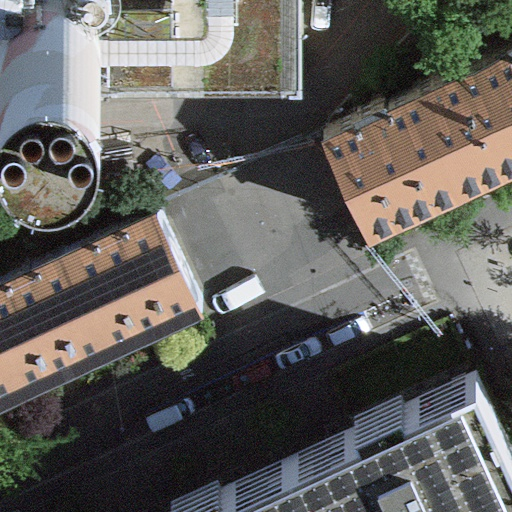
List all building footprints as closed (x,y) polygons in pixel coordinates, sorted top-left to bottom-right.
[(0,0),(0,76),(106,77),(109,78),(109,75),(289,75),(289,77),(301,77),(300,0),(0,0)] [(511,34),(483,48),(511,109),(511,34)] [(511,109),(483,48),(417,79),(462,174),(511,151),(511,109)] [(325,121),(370,217),(374,215),(462,174),(417,79),(387,93),(385,89),(358,101),(359,106),(325,121)] [(110,337),(200,295),(156,199),(66,241),(110,337)] [(0,271),(0,326),(23,377),(110,337),(66,241),(0,271)] [(0,387),(23,377),(0,326),(0,387)] [(392,511),(507,511),(511,510),(511,445),(475,365),(351,422),(392,511)] [(392,511),(351,422),(157,511),(392,511)]
